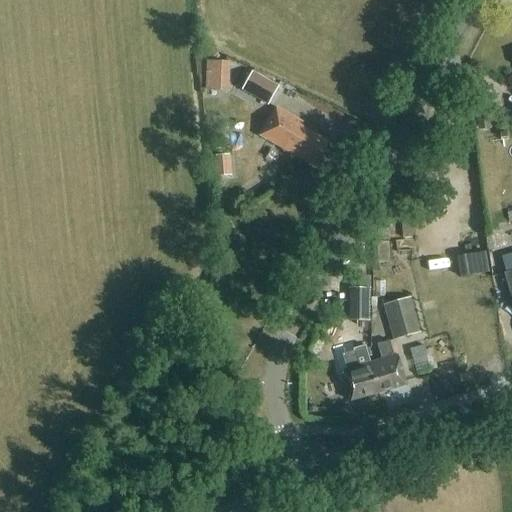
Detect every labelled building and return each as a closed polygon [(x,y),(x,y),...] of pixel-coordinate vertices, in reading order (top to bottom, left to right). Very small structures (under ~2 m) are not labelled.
[(209,57),(208,85),(232,86),(233,57),(209,57)] [(252,73),(242,91),(268,106),(279,87),(252,73)] [(304,126),(276,110),(260,138),(316,169),(330,145),(302,129),(304,126)] [(487,110),(475,112),(478,131),(489,129),(487,110)] [(214,156),(216,178),(232,177),(230,156),(228,156),(228,149),(229,149),(228,130),(213,131),(214,150),(215,150),(216,156),(214,156)] [(348,322),(368,323),(370,323),(370,308),(377,308),(377,299),(371,299),(371,289),(348,289),(348,322)] [(384,306),(393,341),(420,334),(411,299),(384,306)] [(381,360),(370,364),(379,394),(407,386),(398,355),(394,356),(390,342),(377,345),(381,360)] [(424,346),(410,350),(416,375),(430,371),(424,346)] [(347,370),(342,372),(351,402),(379,394),(370,364),(365,347),(355,350),(355,352),(343,355),(347,370)]
